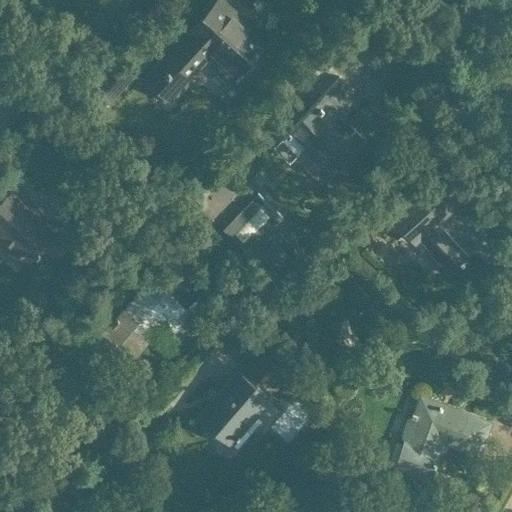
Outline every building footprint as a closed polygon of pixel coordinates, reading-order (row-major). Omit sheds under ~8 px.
[(214,52),(250,86),(282,54),(226,0),(219,0),(146,76),(169,98),(214,52)] [(360,92),(342,75),(292,129),(339,172),(368,141),(339,114),(360,92)] [(456,284),(484,257),(449,220),(483,187),(459,162),(396,222),(456,284)] [(57,265),(82,239),(22,181),(0,204),(0,256),(20,275),(43,251),(57,265)] [(163,363),(204,322),(158,276),(117,316),(163,363)] [(237,446),(277,398),(242,369),(202,417),(237,446)] [(447,444),(482,459),(498,423),(423,392),(401,442),(441,459),(447,444)]
